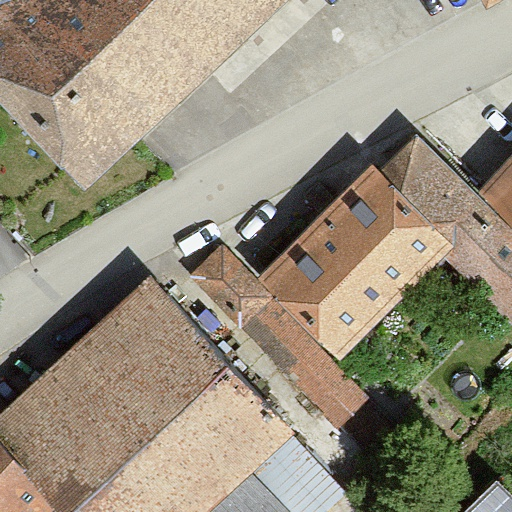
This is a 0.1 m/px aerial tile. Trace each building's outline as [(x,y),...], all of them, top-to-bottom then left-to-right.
[(0,0),(0,83),(94,181),(283,0),(0,0)] [(511,311),(511,214),(437,140),(408,171),(380,145),(272,263),(364,346),(448,254),(511,311)] [(511,150),(483,182),(511,210),(511,150)] [(270,300),(276,295),(220,241),(182,278),(237,334),(241,331),(340,430),(372,400),(270,300)] [(0,511),(50,511),(64,498),(76,511),(315,511),(264,462),(306,424),(160,266),(0,412),(0,511)] [(511,511),(511,498),(496,484),(466,511),(511,511)]
